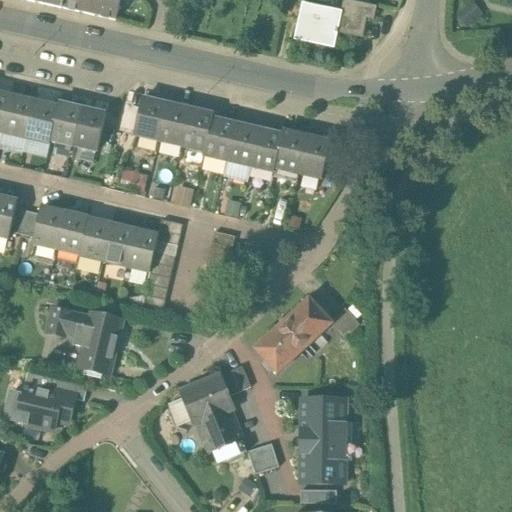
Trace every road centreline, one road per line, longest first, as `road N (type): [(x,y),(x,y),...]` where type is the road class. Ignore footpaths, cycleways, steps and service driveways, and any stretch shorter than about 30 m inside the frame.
road 1 (residential): [(303,259),(275,238),(0,173)]
road 2 (residential): [(410,92),(154,54)]
road 3 (residential): [(303,259),(202,358),(112,423)]
road 4 (residential): [(404,117),(386,155),(303,259)]
road 5 (residential): [(0,55),(118,77),(154,54)]
road 6 (residential): [(154,54),(0,22)]
road 7 (residential): [(112,423),(0,511)]
